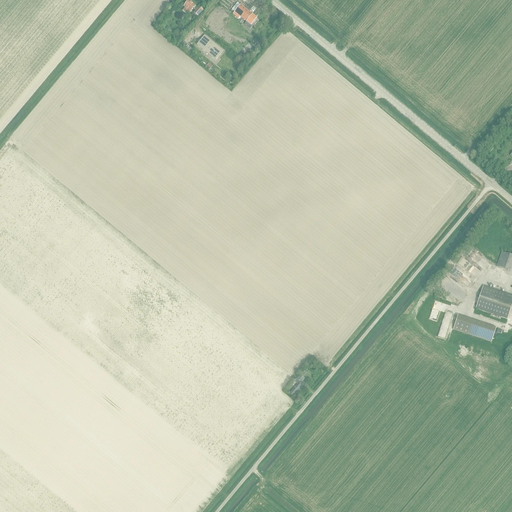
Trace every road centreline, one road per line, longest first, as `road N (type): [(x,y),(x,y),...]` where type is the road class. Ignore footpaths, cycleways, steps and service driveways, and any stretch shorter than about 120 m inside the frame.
road 1 (unclassified): [(217,511),(491,183)]
road 2 (tertiary): [(491,183),(273,0)]
